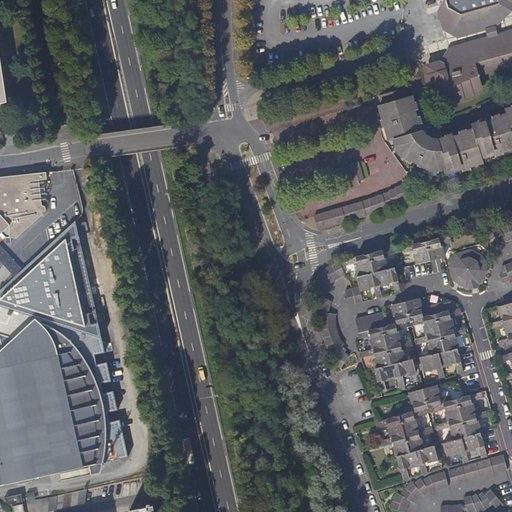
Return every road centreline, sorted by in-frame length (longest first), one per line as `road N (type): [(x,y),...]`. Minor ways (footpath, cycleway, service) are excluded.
road 1 (trunk): [(93,0),(207,511)]
road 2 (trunk): [(229,511),(115,0)]
road 3 (residential): [(368,511),(299,323)]
road 4 (residential): [(511,442),(473,303),(511,292)]
road 5 (unclassified): [(511,191),(361,236)]
road 6 (unclassified): [(81,150),(236,130)]
road 7 (unclassified): [(236,130),(231,150),(273,263)]
road 8 (unclassified): [(236,130),(219,0)]
road 9 (unclassified): [(295,241),(256,143),(236,130)]
